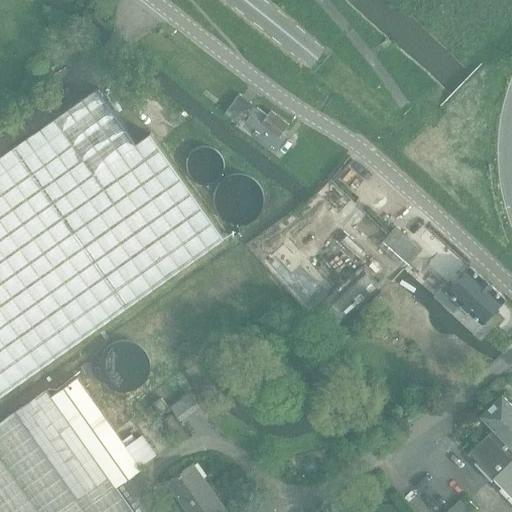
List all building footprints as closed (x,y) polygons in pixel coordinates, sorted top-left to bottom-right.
[(39,83),(29,90),(37,102),(47,95),(39,83)] [(0,397),(84,338),(225,238),(157,142),(151,133),(135,144),(113,114),(93,86),(81,94),(0,151),(0,397)] [(239,94),(225,112),(238,122),(241,117),(248,108),(252,103),(239,94)] [(253,112),(247,119),(257,127),(252,134),(275,152),(284,140),(279,137),(288,125),(270,111),(267,115),(256,107),(253,112)] [(227,156),(227,155),(225,147),(221,141),(215,137),(207,135),(202,135),(198,136),(192,141),(188,147),(186,155),(186,158),(188,163),(191,168),(198,173),(205,175),(212,174),(215,173),(220,170),(225,164),(226,160),(227,156)] [(269,190),(269,189),(268,181),(266,177),(263,173),(260,170),(256,167),(252,165),(247,165),(242,165),(237,166),(233,168),(229,171),(225,174),(223,179),(221,184),(220,189),(221,193),(222,199),(227,206),(230,209),(235,211),(243,214),(249,213),(254,212),(261,207),(264,204),(267,199),(269,194),(269,190)] [(323,206),(265,248),(272,257),(329,214),(323,206)] [(395,227),(383,241),(406,262),(409,264),(421,250),(395,227)] [(358,266),(315,306),(334,326),(377,286),(358,266)] [(436,293),(434,296),(435,297),(441,302),(453,312),(455,310),(459,305),(481,324),(491,313),(503,299),(468,269),(457,281),(450,289),(445,284),(436,293)] [(45,389),(13,411),(75,499),(107,477),(115,489),(117,487),(128,479),(141,469),(139,466),(153,455),(139,435),(134,439),(130,434),(121,441),(116,434),(75,376),(49,395),(45,389)] [(190,391),(171,405),(181,418),(200,403),(190,391)] [(476,446),(469,453),(479,463),(477,464),(487,474),(488,473),(493,477),(506,464),(511,458),(511,406),(502,395),(481,415),(493,428),(482,439),(482,440),(477,445),(476,446)] [(162,399),(153,405),(161,416),(169,409),(162,399)] [(0,511),(131,511),(115,489),(107,477),(75,499),(13,411),(0,420),(0,511)] [(317,460),(311,457),(305,459),(303,465),(304,471),(310,473),(316,472),(318,466),(317,460)] [(511,458),(506,464),(493,477),(511,497),(511,458)] [(192,464),(166,482),(186,511),(221,511),(224,510),(192,464)] [(460,500),(447,511),(471,511),(464,504),(460,500)]
